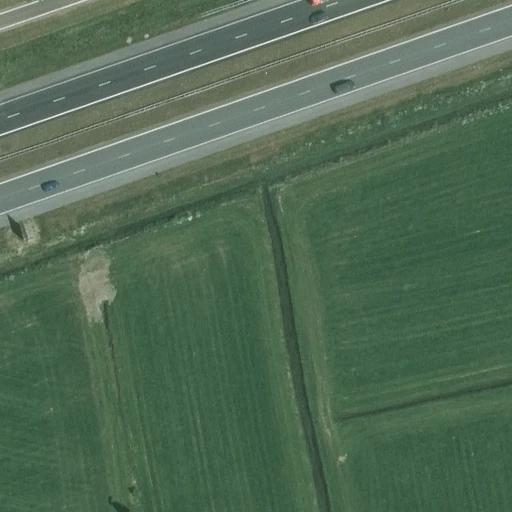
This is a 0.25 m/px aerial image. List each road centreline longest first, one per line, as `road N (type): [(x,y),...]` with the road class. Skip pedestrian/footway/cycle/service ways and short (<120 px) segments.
road 1 (motorway): [(0,200),(511,21)]
road 2 (motorway): [(350,0),(0,121)]
